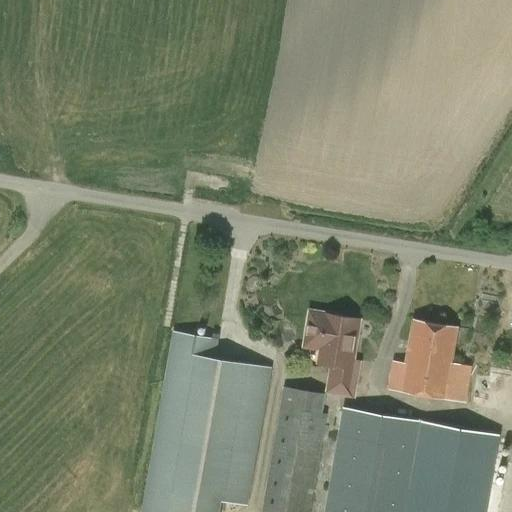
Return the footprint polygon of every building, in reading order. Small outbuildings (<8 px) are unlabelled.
[(359,319),(324,314),(316,312),(310,317),(306,340),(311,347),(320,349),(318,364),(331,366),(326,392),(354,397),(360,361),(353,360),(359,319)] [(413,320),(405,364),(393,362),(389,389),(466,403),(472,366),(451,363),(457,327),(413,320)] [(273,368),(214,358),(217,339),(172,331),(140,511),(219,511),(221,502),(248,506),(273,368)] [(284,389),(263,511),(310,511),(327,415),(321,414),(324,396),(284,389)] [(344,409),(325,511),(489,511),(503,440),(435,426),(417,511),(407,511),(422,422),(344,409)]
